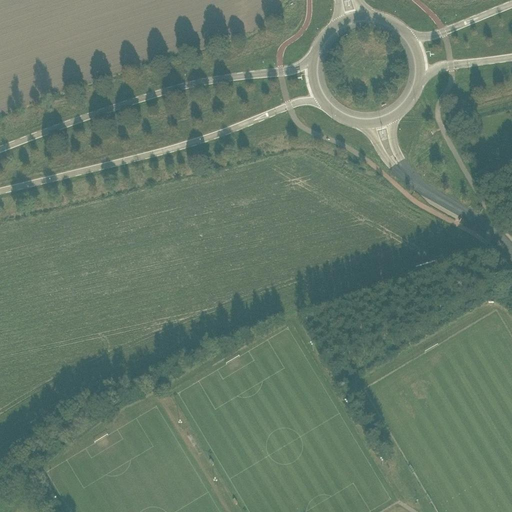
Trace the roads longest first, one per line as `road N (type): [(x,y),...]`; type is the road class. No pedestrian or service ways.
road 1 (primary): [(0,193),(321,103)]
road 2 (primary): [(312,60),(297,70),(185,87),(0,151)]
road 3 (tertiary): [(511,250),(410,177)]
